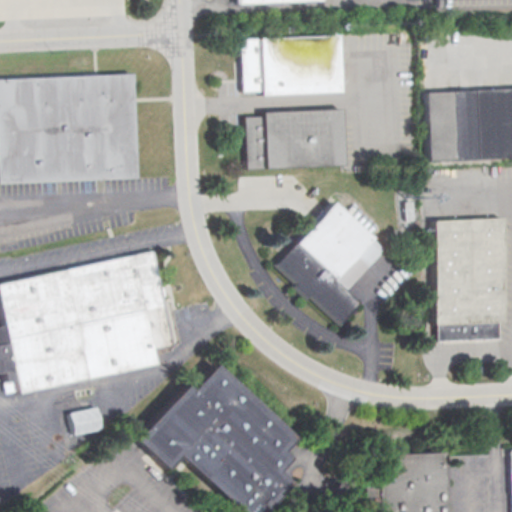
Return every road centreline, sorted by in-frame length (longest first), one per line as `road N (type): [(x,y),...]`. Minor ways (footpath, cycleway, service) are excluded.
road 1 (residential): [(511,394),(460,397),(338,383),(294,362),(236,307),(213,278),(195,224),(178,0)]
road 2 (residential): [(178,30),(0,37)]
